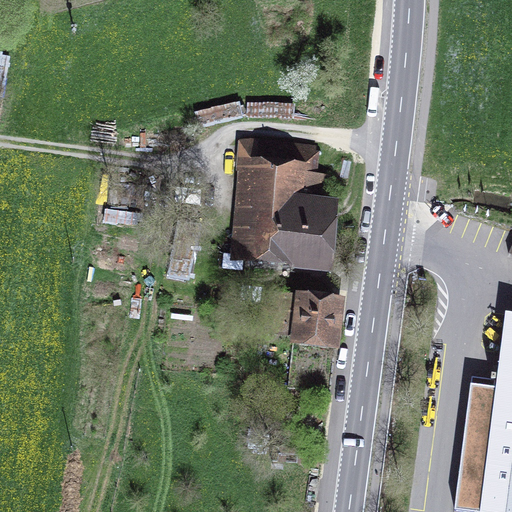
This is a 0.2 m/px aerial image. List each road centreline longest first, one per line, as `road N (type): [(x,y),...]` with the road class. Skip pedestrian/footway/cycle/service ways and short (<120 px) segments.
road 1 (secondary): [(349,511),(409,0)]
road 2 (track): [(0,140),(154,161),(185,157),(247,128),(396,144)]
